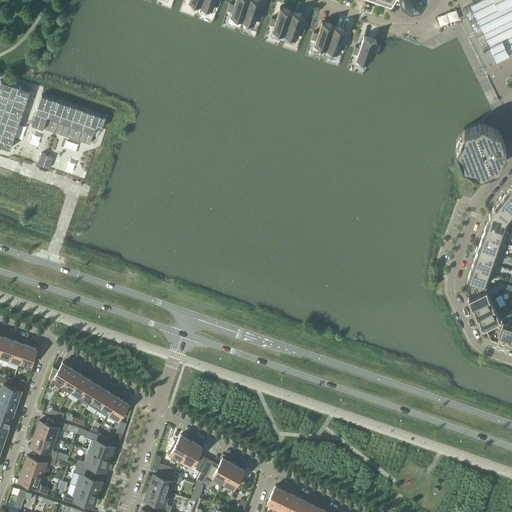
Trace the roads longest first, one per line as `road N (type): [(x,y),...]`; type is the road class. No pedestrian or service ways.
road 1 (secondary): [(181,336),(511,447)]
road 2 (secondary): [(511,425),(187,311)]
road 3 (residential): [(511,167),(479,209),(453,283),(472,340),(511,358)]
road 4 (secondary): [(187,311),(0,248)]
road 5 (secondary): [(0,272),(181,336)]
road 6 (residential): [(0,492),(52,343)]
road 7 (residential): [(52,343),(160,409)]
road 8 (residential): [(269,465),(160,409)]
